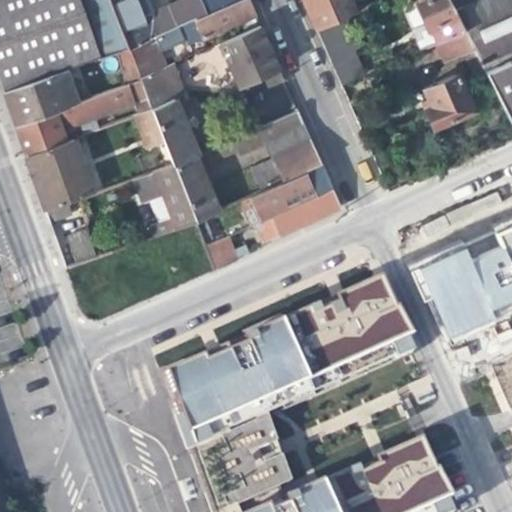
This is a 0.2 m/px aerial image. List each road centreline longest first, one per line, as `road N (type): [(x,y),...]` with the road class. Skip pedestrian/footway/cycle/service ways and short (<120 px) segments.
road 1 (residential): [(372,221),(66,357)]
road 2 (residential): [(372,221),(497,511)]
road 3 (residential): [(272,0),(372,221)]
road 4 (residential): [(122,511),(66,357)]
road 5 (unknown): [(433,363),(285,432)]
road 6 (residential): [(511,159),(372,221)]
road 7 (residential): [(66,357),(21,231)]
